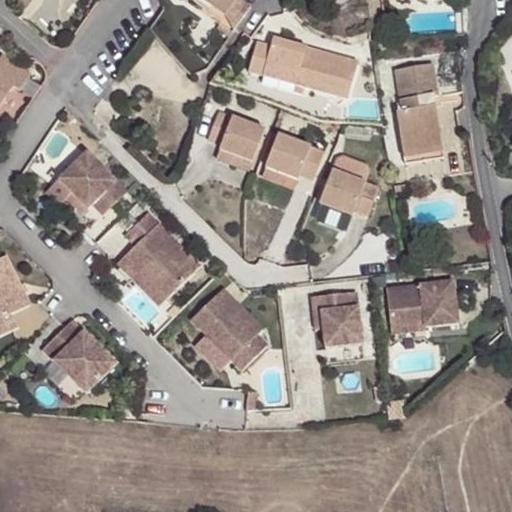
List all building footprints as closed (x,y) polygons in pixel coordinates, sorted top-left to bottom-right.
[(212,0),(215,1),(211,6),(225,17),(236,0),(212,0)] [(233,32),(250,8),(238,0),(237,0),(225,17),(233,32)] [(307,53),(311,44),(276,34),(272,43),(259,41),(251,68),(350,97),(360,60),(327,49),(325,58),(307,53)] [(327,49),(311,44),(307,53),(325,58),(327,49)] [(0,108),(16,86),(22,92),(33,75),(9,58),(0,70),(0,108)] [(435,66),(397,71),(401,112),(396,113),(400,152),(440,147),(435,109),(429,110),(428,100),(434,99),(439,98),(435,66)] [(73,124),(79,118),(70,109),(65,116),(73,124)] [(219,149),(238,156),(253,163),(265,128),(218,110),(207,139),(220,144),(219,149)] [(277,170),(297,178),(299,173),(314,177),(323,149),(277,131),(265,166),(277,170)] [(440,147),(400,152),(402,163),(441,159),(440,147)] [(235,164),(238,156),(219,149),(216,157),(235,164)] [(107,213),(128,193),(89,152),(61,179),(90,209),(97,202),(107,213)] [(238,156),(235,164),(250,169),(253,163),(238,156)] [(332,173),(366,186),(370,174),(367,167),(342,158),(336,161),(332,173)] [(265,166),(262,176),(275,180),(277,170),(265,166)] [(295,187),(297,178),(277,170),(275,180),(295,187)] [(378,191),(366,186),(332,173),(320,208),(324,209),(352,220),(354,221),(356,216),(368,221),(378,191)] [(90,209),(61,179),(47,193),(60,207),(69,198),(85,214),(90,209)] [(137,181),(128,190),(139,200),(147,192),(137,181)] [(352,220),(324,209),(321,218),(349,228),(352,220)] [(138,247),(127,258),(169,300),(203,267),(151,213),(128,236),(138,247)] [(0,259),(0,336),(18,328),(12,315),(32,305),(8,256),(0,259)] [(127,258),(120,264),(161,307),(169,300),(127,258)] [(451,282),(384,289),(389,327),(422,324),(422,329),(456,325),(451,282)] [(223,289),(191,320),(206,335),(231,360),(241,371),(267,346),(257,335),(263,329),(223,289)] [(355,292),(340,294),(342,309),(356,308),(355,292)] [(310,298),(311,313),(319,312),(321,330),(323,348),(361,344),(356,308),(342,309),(340,294),(310,298)] [(319,312),(311,313),(314,331),(321,330),(319,312)] [(74,320),(44,350),(55,361),(87,393),(117,365),(74,320)] [(422,324),(389,327),(390,337),(423,333),(422,329),(422,324)] [(231,360),(206,335),(196,346),(220,371),(231,360)] [(361,344),(323,348),(325,364),(362,359),(361,344)] [(45,371),(59,384),(69,375),(55,361),(45,371)] [(253,392),(243,392),(244,408),(245,408),(253,408),(253,392)]
